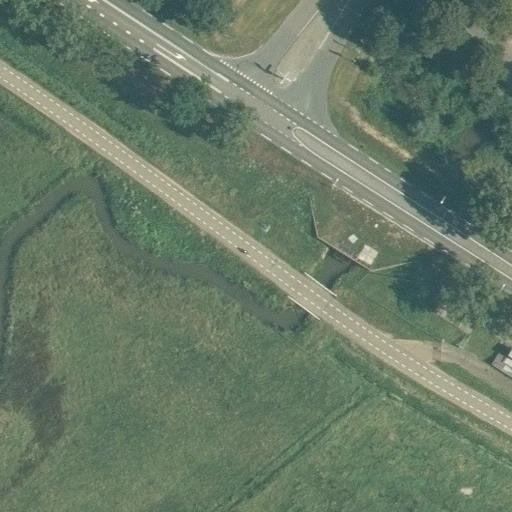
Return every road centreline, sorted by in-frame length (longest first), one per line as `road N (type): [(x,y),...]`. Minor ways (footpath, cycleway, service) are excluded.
road 1 (unclassified): [(511,425),(349,324),(0,71)]
road 2 (primary): [(257,103),(285,143),(511,288)]
road 3 (primary): [(511,258),(301,122),(257,103)]
road 4 (primary): [(257,103),(97,0)]
road 5 (tertiary): [(257,103),(334,0)]
